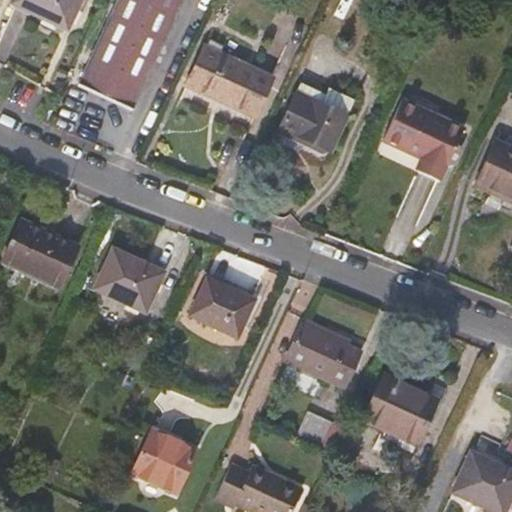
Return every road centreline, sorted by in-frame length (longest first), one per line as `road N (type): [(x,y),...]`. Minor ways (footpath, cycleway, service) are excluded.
road 1 (residential): [(0,127),(122,184),(511,332)]
road 2 (unknown): [(511,342),(433,511)]
